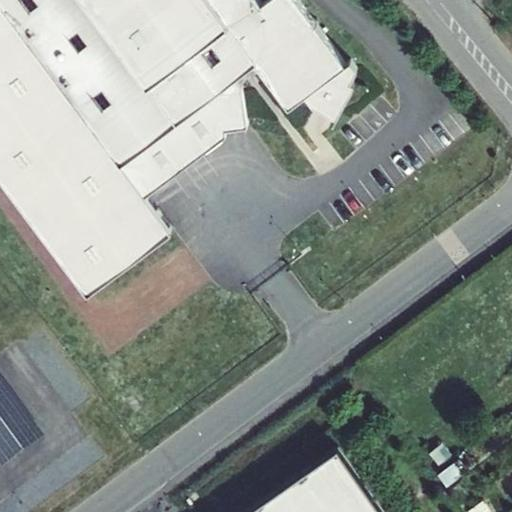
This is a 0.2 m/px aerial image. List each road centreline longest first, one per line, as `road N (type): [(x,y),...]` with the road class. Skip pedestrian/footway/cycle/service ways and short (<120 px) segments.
road 1 (residential): [(511,201),(97,511)]
road 2 (tertiary): [(432,0),(511,96)]
